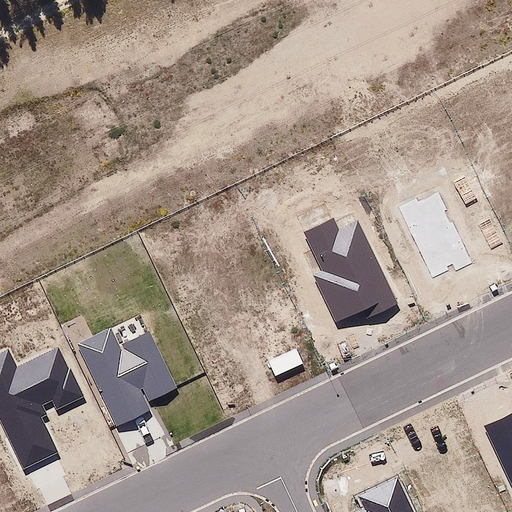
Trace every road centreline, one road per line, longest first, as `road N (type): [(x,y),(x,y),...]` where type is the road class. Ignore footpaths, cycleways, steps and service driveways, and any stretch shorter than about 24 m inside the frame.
road 1 (residential): [(264,443),(511,325)]
road 2 (residential): [(121,511),(264,443)]
